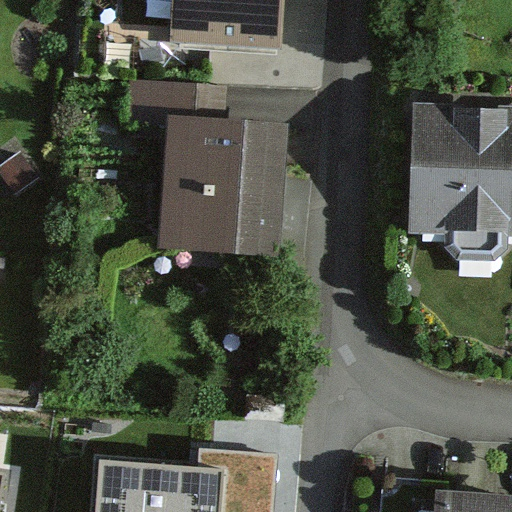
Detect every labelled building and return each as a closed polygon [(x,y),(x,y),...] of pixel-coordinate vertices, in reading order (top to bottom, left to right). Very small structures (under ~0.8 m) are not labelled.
[(283,0),(178,0),(176,42),(280,49),(283,0)] [(234,96),(143,88),(140,121),(231,129),(234,96)] [(511,118),(425,114),(418,239),(511,243),(511,118)] [(292,142),(177,133),(167,251),(282,261),(292,142)] [(199,466),(99,459),(94,511),(273,511),(278,454),(201,448),(199,466)] [(511,511),(511,505),(440,500),(439,511),(511,511)]
